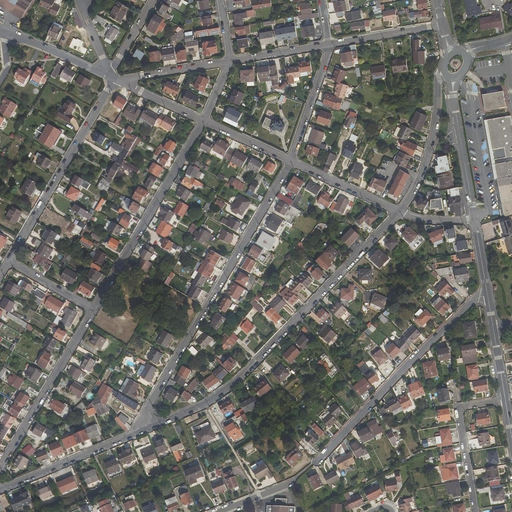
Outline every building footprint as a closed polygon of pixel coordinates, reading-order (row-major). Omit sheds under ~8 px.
[(0,0),(0,7),(25,19),(36,0),(0,0)] [(60,8),(54,5),(55,2),(49,0),(41,0),(38,7),(49,13),(48,15),(56,19),(60,8)] [(198,3),(199,2),(200,9),(202,9),(210,8),(208,0),(204,0),(188,3),(188,6),(187,13),(199,11),(199,10),(198,3)] [(347,0),(342,0),(334,1),(336,13),(344,11),(350,10),(347,0)] [(417,0),(419,9),(427,7),(425,0),(417,0)] [(469,12),(469,16),(473,15),(482,13),(481,6),(476,6),(475,0),(464,0),(467,12),(469,12)] [(110,16),(121,22),(129,8),(118,1),(110,16)] [(511,3),(511,5),(508,2),(502,9),(510,15),(511,17),(511,16),(511,3)] [(312,12),(310,3),(301,5),(302,13),(298,13),(299,16),(302,15),(303,15),(302,14),(312,12)] [(164,4),(159,13),(168,19),(170,15),(166,13),(169,7),(164,4)] [(360,10),(345,13),(346,21),(362,18),(360,10)] [(75,13),(81,28),(83,26),(77,12),(75,13)] [(247,17),(247,12),(234,14),(236,27),(244,25),(243,18),(247,17)] [(498,26),(498,25),(502,24),(500,12),(492,13),(493,17),(479,20),(481,29),(498,26)] [(104,26),(108,21),(96,14),(94,19),(96,20),(96,19),(104,26)] [(155,14),(147,29),(155,33),(163,19),(155,14)] [(201,21),(203,21),(204,25),(212,24),(211,15),(200,17),(201,21)] [(359,21),(350,23),(352,30),(360,28),(359,21)] [(57,39),(62,29),(53,24),(48,35),(57,39)] [(275,28),(277,40),(297,37),(295,24),(275,28)] [(316,35),(314,25),(301,28),(303,37),(316,35)] [(247,38),(251,37),(249,26),(236,28),(237,33),(239,33),(240,39),(247,38)] [(111,27),(106,37),(113,41),(118,31),(111,27)] [(196,31),(197,37),(220,33),(219,27),(196,31)] [(172,41),(181,39),(180,31),(178,32),(172,36),(172,41)] [(261,44),(275,42),(273,31),(259,34),(259,36),(261,44)] [(150,42),(157,46),(159,43),(146,36),(144,39),(150,43),(150,42)] [(73,38),(69,47),(84,54),(87,49),(81,46),(83,42),(77,39),(77,40),(73,38)] [(239,48),(249,46),(247,38),(240,39),(238,40),(239,48)] [(199,47),(197,40),(185,41),(187,52),(199,50),(199,47)] [(214,53),(217,52),(216,40),(202,42),(203,46),(199,47),(199,50),(200,55),(204,54),(208,56),(213,55),(214,53)] [(425,55),(425,51),(419,51),(419,40),(413,40),(413,58),(419,58),(419,63),(425,63),(425,59),(427,59),(427,55),(425,55)] [(350,45),(351,51),(341,53),(342,62),(345,62),(346,66),(353,65),(352,60),(353,60),(352,57),(357,56),(356,51),(355,45),(350,45)] [(163,62),(167,61),(172,60),(176,60),(174,47),(161,49),(163,62)] [(145,53),(138,49),(134,57),(141,60),(145,53)] [(177,53),(177,56),(179,56),(179,60),(181,60),(187,59),(185,50),(180,51),(180,52),(178,52),(178,53),(177,53)] [(151,61),(161,60),(159,51),(149,52),(151,61)] [(406,58),(397,60),(397,59),(391,60),(394,73),(408,70),(406,58)] [(306,61),(306,60),(298,62),(299,66),(300,72),(312,70),(310,61),(306,61)] [(51,75),(54,77),(61,66),(58,64),(51,75)] [(273,89),(277,89),(277,84),(278,83),(277,79),(277,77),(278,76),(277,73),(276,72),(275,65),(269,66),(273,89)] [(373,79),(387,77),(385,65),(371,68),(373,79)] [(45,75),(42,74),(42,72),(44,69),(39,66),(31,79),(40,84),(45,75)] [(62,67),(61,66),(54,77),(55,78),(62,67)] [(267,81),(268,81),(269,89),(268,89),(268,93),(273,92),(273,89),(269,66),(258,68),(260,80),(266,79),(267,81)] [(65,67),(59,76),(70,83),(76,74),(65,67)] [(286,68),(288,79),(289,83),(294,82),(293,77),(299,76),(298,68),(294,68),(294,67),(286,68)] [(19,68),(14,76),(17,78),(16,80),(24,85),(32,72),(25,68),(25,69),(23,71),(22,70),(19,68)] [(241,71),(248,70),(248,68),(238,69),(239,77),(241,76),(241,71)] [(346,72),(336,68),(332,80),(338,82),(343,83),(346,72)] [(242,82),(254,81),(253,70),(248,70),(241,71),(241,76),(242,82)] [(80,75),(76,83),(86,89),(91,82),(80,75)] [(200,75),(194,87),(204,91),(209,79),(200,75)] [(165,87),(163,91),(171,94),(176,96),(180,88),(176,86),(167,82),(165,87)] [(337,87),(338,87),(337,90),(336,94),(336,95),(344,97),(345,97),(349,86),(343,83),(338,82),(337,87)] [(165,87),(164,86),(161,91),(170,95),(171,94),(163,91),(165,87)] [(239,105),(244,94),(234,89),(233,93),(232,95),(231,94),(228,100),(239,105)] [(183,100),(195,106),(199,97),(187,92),(183,100)] [(483,96),(485,109),(505,105),(503,92),(487,95),(483,96)] [(317,100),(316,104),(323,106),(324,104),(333,107),(336,97),(326,94),(323,103),(317,100)] [(0,113),(9,118),(17,105),(4,98),(2,102),(3,103),(1,106),(0,108),(0,113)] [(61,110),(58,116),(69,122),(72,117),(71,116),(70,115),(74,109),(76,106),(67,101),(62,110),(61,110)] [(141,111),(136,108),(135,109),(129,106),(124,115),(135,121),(141,111)] [(112,118),(115,113),(118,115),(120,112),(117,110),(117,109),(113,107),(108,116),(112,118)] [(225,117),(237,123),(241,113),(229,107),(225,117)] [(150,124),(154,127),(156,123),(160,117),(145,109),(140,118),(150,124)] [(332,115),(321,111),(317,120),(329,124),(332,115)] [(427,115),(417,111),(414,117),(424,121),(427,115)] [(166,117),(165,117),(161,115),(160,117),(156,123),(161,125),(160,126),(171,132),(176,123),(166,117)] [(506,157),(511,156),(511,123),(511,115),(487,119),(492,149),(504,147),(506,157)] [(276,129),(282,132),(285,125),(281,124),(281,123),(281,122),(280,122),(280,121),(279,121),(278,122),(266,117),(263,125),(275,130),(276,129)] [(414,117),(410,126),(420,131),(424,123),(423,123),(424,121),(414,117)] [(494,159),(492,149),(487,119),(484,120),(491,160),(494,159)] [(48,124),(38,141),(52,149),(53,146),(58,149),(67,133),(62,131),(61,132),(48,124)] [(412,129),(403,125),(401,128),(397,136),(406,140),(412,129)] [(311,145),(319,148),(324,133),(314,129),(309,141),(312,141),(311,145)] [(127,138),(124,143),(127,145),(125,149),(129,151),(130,149),(134,143),(137,137),(131,133),(128,132),(125,137),(127,138)] [(172,154),(173,152),(177,144),(167,139),(163,146),(162,148),(172,154)] [(213,150),(215,145),(205,139),(200,148),(210,154),(213,150)] [(233,150),(229,148),(222,143),(223,142),(219,139),(215,145),(213,150),(228,158),(232,150),(233,150)] [(342,155),(352,159),(357,148),(353,146),(354,143),(349,140),(342,155)] [(376,140),(373,147),(377,148),(379,144),(382,146),(383,144),(380,142),(376,140)] [(404,148),(403,151),(412,156),(417,145),(408,141),(406,144),(403,142),(401,147),(404,148)] [(114,143),(111,147),(113,149),(115,147),(122,151),(123,152),(118,161),(117,160),(108,155),(106,157),(112,160),(121,165),(124,160),(129,151),(125,149),(114,143)] [(306,152),(317,156),(320,148),(319,148),(311,145),(309,144),(306,152)] [(492,149),(494,159),(506,157),(504,147),(492,149)] [(129,151),(124,160),(126,162),(133,151),(130,149),(129,151)] [(242,168),(248,158),(236,151),(236,152),(232,150),(228,158),(227,160),(242,168)] [(395,163),(405,167),(410,156),(400,152),(400,153),(395,162),(395,163)] [(163,153),(157,162),(165,166),(170,157),(163,153)] [(333,160),(335,161),(337,156),(331,153),(325,164),(326,164),(323,171),(328,173),(333,160)] [(42,155),(37,164),(46,170),(51,161),(42,155)] [(450,170),(446,155),(438,157),(438,160),(439,165),(436,166),(437,172),(450,170)] [(511,156),(506,157),(494,159),(495,164),(511,161),(511,156)] [(263,165),(252,158),(247,167),(258,173),(259,173),(263,165)] [(113,166),(106,180),(102,178),(97,188),(105,193),(108,187),(115,176),(118,171),(121,165),(112,160),(110,164),(113,166)] [(121,165),(118,171),(123,174),(125,170),(136,176),(140,169),(126,162),(124,160),(121,165)] [(511,161),(495,164),(496,172),(511,168),(511,161)] [(276,166),(268,162),(264,169),(272,173),(276,166)] [(148,171),(158,177),(163,168),(154,163),(148,171)] [(202,173),(199,171),(201,168),(197,166),(192,163),(185,174),(191,177),(195,179),(198,181),(202,173)] [(359,179),(364,168),(355,164),(350,175),(359,179)] [(502,209),(501,201),(500,194),(498,186),(497,179),(496,172),(495,164),(492,165),(501,219),(504,218),(502,209)] [(497,179),(511,176),(511,168),(496,172),(497,179)] [(396,177),(406,182),(409,175),(400,170),(396,177)] [(118,171),(115,176),(122,180),(125,175),(123,174),(118,171)] [(444,173),(444,174),(437,176),(440,188),(453,185),(450,171),(444,173)] [(258,173),(254,181),(259,184),(264,176),(259,173),(258,173)] [(224,179),(225,177),(219,174),(217,177),(224,181),(224,182),(229,184),(232,186),(235,179),(232,177),(229,182),(224,179)] [(71,183),(79,188),(84,180),(76,176),(71,183)] [(194,185),(198,187),(199,185),(203,187),(204,185),(198,181),(195,179),(191,177),(191,179),(186,176),(181,184),(191,189),(194,185)] [(511,176),(497,179),(498,186),(511,183),(511,176)] [(304,183),(294,177),(287,189),(297,195),(298,195),(304,183)] [(382,180),(382,181),(373,177),(369,185),(382,191),(387,182),(382,180)] [(406,182),(396,177),(394,181),(395,181),(389,192),(398,197),(404,186),(403,186),(406,182)] [(28,178),(21,191),(30,197),(38,184),(28,178)] [(232,186),(237,189),(241,182),(235,179),(232,186)] [(256,200),(258,196),(253,194),(259,184),(254,181),(246,194),(256,200)] [(310,181),(306,189),(317,196),(317,195),(321,188),(310,181)] [(511,183),(498,186),(500,194),(511,191),(511,183)] [(191,192),(180,186),(177,190),(178,191),(177,193),(176,195),(186,201),(191,192)] [(139,187),(133,198),(141,203),(144,197),(146,198),(149,193),(139,187)] [(458,187),(447,189),(448,193),(450,193),(451,198),(449,198),(451,213),(455,212),(455,215),(461,216),(460,207),(461,207),(458,187)] [(328,194),(325,193),(327,191),(321,188),(317,195),(321,197),(317,202),(328,209),(334,200),(329,197),(327,196),(328,194)] [(433,189),(433,191),(431,191),(430,197),(440,198),(439,191),(433,189)] [(511,191),(500,194),(501,201),(511,199),(511,191)] [(296,208),(302,197),(298,195),(297,195),(294,201),(291,206),(292,206),(296,208)] [(240,196),(232,209),(242,215),(250,202),(240,196)] [(291,206),(294,201),(284,196),(281,200),(291,206)] [(334,211),(335,209),(343,213),(349,201),(341,197),(337,204),(334,202),(330,209),(334,211)] [(98,212),(101,207),(99,206),(101,203),(103,204),(105,199),(102,198),(99,203),(94,211),(99,214),(100,213),(98,212)] [(431,202),(429,201),(421,198),(417,205),(425,209),(430,210),(430,209),(439,208),(439,210),(442,210),(440,198),(431,200),(431,202)] [(511,199),(501,201),(502,209),(511,206),(511,199)] [(225,204),(217,200),(214,205),(222,210),(225,204)] [(291,206),(281,200),(275,210),(284,216),(291,206)] [(175,213),(182,218),(189,206),(180,201),(173,212),(175,213)] [(141,207),(134,202),(132,206),(128,204),(126,208),(137,214),(141,207)] [(206,211),(204,215),(207,217),(214,205),(211,204),(206,211)] [(76,205),(72,210),(85,217),(89,220),(92,215),(88,212),(76,205)] [(296,208),(292,206),(289,212),(297,216),(300,211),(296,208)] [(511,206),(502,209),(504,218),(511,215),(511,206)] [(13,208),(6,218),(14,223),(19,216),(20,217),(22,213),(13,208)] [(163,221),(168,225),(175,213),(173,212),(165,208),(159,219),(163,221)] [(368,209),(356,221),(360,225),(364,221),(369,226),(377,217),(368,209)] [(268,226),(276,231),(282,220),(274,215),(268,226)] [(123,217),(120,223),(128,228),(130,225),(129,224),(132,218),(127,216),(126,218),(123,217)] [(201,219),(195,216),(191,222),(198,225),(201,219)] [(242,222),(232,216),(226,225),(237,231),(242,222)] [(500,223),(505,238),(511,235),(511,222),(511,220),(500,223)] [(160,226),(161,227),(157,233),(166,239),(172,227),(168,225),(163,221),(160,226)] [(108,232),(118,237),(123,228),(113,222),(108,232)] [(70,230),(77,234),(81,228),(78,226),(73,223),(70,230)] [(188,232),(192,234),(197,226),(193,224),(188,232)] [(410,244),(413,246),(421,238),(409,227),(402,235),(411,243),(410,244)] [(82,237),(84,238),(89,230),(85,228),(84,229),(80,236),(82,237)] [(216,237),(229,245),(234,236),(221,228),(216,237)] [(341,240),(349,247),(359,235),(352,228),(341,240)] [(59,236),(48,229),(42,238),(52,244),(55,239),(57,240),(59,236)] [(205,238),(208,240),(211,235),(201,229),(199,232),(196,231),(194,235),(196,236),(194,240),(202,244),(205,238)] [(448,239),(456,238),(455,229),(447,231),(448,239)] [(439,230),(430,234),(433,242),(442,239),(439,230)] [(269,237),(269,236),(264,233),(258,244),(264,248),(268,250),(274,240),(269,237)] [(297,246),(300,247),(307,237),(309,235),(306,234),(297,246)] [(392,236),(385,244),(391,250),(399,242),(392,236)] [(82,237),(79,242),(90,249),(93,243),(84,238),(82,237)] [(112,238),(108,246),(116,250),(120,242),(112,238)] [(185,249),(188,251),(194,240),(191,238),(185,249)] [(166,239),(161,246),(169,251),(171,249),(170,249),(173,243),(166,239)] [(44,244),(37,240),(34,245),(39,247),(35,253),(37,254),(48,260),(54,250),(44,244)] [(457,251),(468,250),(468,240),(457,241),(457,251)] [(267,258),(260,255),(264,248),(258,244),(255,242),(248,254),(253,257),(264,263),(267,258)] [(155,249),(148,245),(140,257),(142,258),(148,262),(155,249)] [(300,247),(297,246),(296,247),(295,248),(294,250),(289,255),(292,257),(293,258),(301,248),(300,247)] [(324,253),(332,261),(339,254),(331,246),(324,253)] [(92,260),(92,261),(101,266),(105,259),(106,260),(108,256),(98,250),(96,253),(92,260)] [(214,267),(215,267),(221,256),(211,250),(205,261),(214,267)] [(371,259),(380,267),(388,259),(379,251),(371,259)] [(64,255),(59,252),(57,255),(66,260),(67,259),(68,257),(64,255)] [(324,253),(316,261),(323,268),(324,267),(327,270),(332,266),(330,264),(332,261),(324,253)] [(43,270),(48,272),(53,263),(48,260),(37,254),(33,260),(45,267),(43,270)] [(471,254),(457,256),(457,259),(460,258),(461,264),(472,262),(471,254)] [(148,262),(142,258),(137,267),(147,273),(152,264),(148,262)] [(242,269),(250,273),(256,262),(251,260),(248,258),(242,269)] [(205,261),(203,265),(205,266),(200,274),(206,277),(207,275),(210,277),(214,270),(213,270),(214,267),(205,261)] [(92,263),(90,267),(92,268),(99,272),(101,268),(92,263)] [(308,270),(310,273),(316,268),(313,265),(308,270)] [(87,277),(97,283),(102,274),(99,272),(92,268),(87,277)] [(324,274),(318,268),(312,274),(318,281),(324,274)] [(456,277),(457,279),(457,283),(469,280),(467,268),(455,270),(456,277)] [(78,275),(67,269),(61,278),(73,284),(78,275)] [(360,280),(372,280),(372,270),(360,270),(360,280)] [(200,274),(198,273),(192,284),(194,285),(200,289),(207,278),(206,277),(200,274)] [(304,286),(306,288),(313,281),(305,273),(298,280),(304,286)] [(249,278),(241,274),(237,281),(245,285),(249,278)] [(288,289),(295,296),(304,286),(298,280),(297,280),(288,289)] [(5,291),(15,297),(21,287),(18,285),(10,281),(5,291)] [(24,282),(21,287),(37,297),(40,291),(37,289),(35,292),(32,290),(34,287),(24,281),(24,282)] [(80,284),(81,284),(79,288),(78,287),(76,286),(73,292),(77,294),(79,290),(90,296),(95,288),(82,281),(80,284)] [(445,281),(436,290),(443,297),(448,292),(451,295),(455,291),(445,281)] [(230,288),(231,288),(228,295),(235,299),(239,293),(240,294),(243,289),(233,283),(230,288)] [(200,289),(194,285),(188,297),(196,301),(203,290),(200,289)] [(342,289),(341,299),(353,300),(353,299),(354,293),(354,285),(349,285),(349,289),(342,289)] [(280,294),(292,305),(298,299),(286,287),(280,294)] [(243,289),(240,294),(236,300),(240,302),(246,290),(243,289)] [(50,296),(50,295),(47,293),(43,300),(36,312),(43,316),(46,311),(43,309),(45,305),(50,296)] [(371,303),(382,308),(386,298),(375,293),(371,303)] [(60,313),(65,305),(50,296),(45,305),(60,313)] [(270,305),(278,313),(286,304),(278,296),(270,305)] [(218,309),(225,313),(232,301),(225,297),(218,309)] [(432,305),(443,315),(450,307),(440,297),(432,305)] [(11,310),(15,304),(5,299),(0,307),(9,312),(21,319),(22,317),(11,310)] [(256,309),(260,313),(264,310),(253,299),(250,303),(253,307),(256,309)] [(334,308),(333,307),(330,311),(339,319),(347,310),(339,303),(334,308)] [(245,317),(244,318),(247,321),(256,309),(253,307),(250,311),(245,317)] [(266,314),(276,324),(281,318),(272,308),(266,314)] [(69,309),(63,320),(71,325),(77,314),(69,309)] [(316,315),(324,322),(330,316),(322,309),(316,315)] [(426,310),(424,312),(421,309),(415,314),(417,316),(418,315),(419,316),(418,317),(416,319),(422,326),(432,317),(426,310)] [(21,319),(9,312),(7,316),(23,325),(22,327),(26,329),(29,324),(21,319)] [(215,318),(210,325),(217,330),(222,323),(225,319),(217,313),(214,317),(215,318)] [(382,314),(378,318),(385,324),(388,320),(382,314)] [(241,328),(248,334),(254,327),(247,321),(244,318),(243,320),(239,325),(241,328)] [(464,325),(467,339),(477,337),(475,323),(464,325)] [(363,333),(368,337),(376,329),(374,326),(372,324),(368,328),(363,333)] [(232,339),(235,335),(241,328),(239,325),(238,327),(232,334),(230,337),(232,339)] [(322,332),(319,335),(328,344),(337,334),(327,325),(322,332)] [(405,337),(412,344),(422,334),(414,327),(405,336),(405,337)] [(60,329),(55,337),(62,341),(67,333),(60,329)] [(163,330),(157,342),(167,348),(173,336),(163,330)] [(107,340),(96,333),(90,343),(101,349),(107,340)] [(300,341),(305,336),(301,333),(296,338),(300,341)] [(203,337),(202,337),(197,342),(204,349),(213,339),(205,334),(203,337)] [(222,347),(224,350),(229,344),(232,346),(236,342),(232,339),(230,337),(226,335),(220,343),(224,345),(222,347)] [(58,342),(49,336),(43,347),(52,352),(58,342)] [(312,343),(305,336),(300,341),(297,344),(304,351),(312,343)] [(401,351),(404,353),(410,346),(412,344),(405,337),(403,340),(402,339),(401,340),(402,341),(400,342),(396,339),(393,343),(399,349),(401,351)] [(463,347),(465,358),(477,356),(475,345),(463,347)] [(294,346),(284,356),(291,363),(301,352),(294,346)] [(198,352),(192,347),(189,350),(195,355),(198,352)] [(449,348),(439,351),(441,361),(451,359),(449,348)] [(153,349),(148,359),(157,364),(159,361),(158,361),(162,354),(153,349)] [(404,354),(404,353),(401,351),(399,349),(395,353),(401,358),(404,354)] [(388,359),(381,350),(373,356),(380,366),(388,359)] [(46,353),(38,365),(46,369),(51,360),(50,359),(52,356),(46,353)] [(87,356),(80,367),(90,372),(96,362),(87,356)] [(233,363),(234,362),(230,358),(223,366),(230,372),(236,366),(233,363)] [(331,370),(328,367),(329,366),(326,363),(325,364),(321,360),(318,364),(328,374),(332,377),(338,371),(334,366),(331,370)] [(366,376),(372,384),(379,379),(373,371),(372,372),(363,361),(357,365),(365,376),(366,376)] [(434,362),(424,364),(427,378),(437,376),(434,362)] [(142,365),(137,374),(150,381),(157,369),(148,363),(146,367),(142,365)] [(42,372),(32,366),(26,376),(36,382),(42,372)] [(68,374),(78,380),(83,372),(73,366),(68,374)] [(282,366),(273,375),(281,382),(289,373),(282,366)] [(478,377),(479,376),(477,366),(468,367),(470,378),(471,378),(472,379),(478,378),(478,377)] [(183,386),(191,371),(183,367),(174,381),(176,382),(183,386)] [(221,367),(215,373),(213,371),(212,373),(212,374),(213,374),(220,380),(227,373),(221,367)] [(202,382),(208,389),(219,381),(213,374),(212,374),(202,382)] [(14,375),(9,383),(17,388),(22,379),(14,375)] [(130,380),(127,378),(120,390),(123,392),(130,380)] [(353,387),(360,396),(367,390),(369,392),(373,389),(365,378),(353,387)] [(67,390),(81,398),(86,388),(73,380),(67,390)] [(137,394),(135,393),(139,386),(130,380),(123,392),(135,399),(137,394)] [(197,386),(199,384),(194,380),(187,388),(181,396),(188,402),(192,397),(188,393),(196,385),(197,386)] [(257,386),(253,390),(260,398),(271,389),(265,380),(261,383),(261,384),(258,387),(258,386),(257,386)] [(482,391),(485,391),(485,392),(490,391),(488,380),(474,382),(476,393),(482,392),(482,391)] [(408,387),(413,399),(425,394),(420,382),(408,387)] [(116,395),(117,392),(105,385),(103,384),(97,395),(99,396),(102,401),(105,408),(107,405),(109,408),(110,407),(107,404),(109,400),(108,399),(112,393),(113,393),(116,395)] [(171,386),(165,397),(173,402),(178,393),(174,391),(175,389),(171,386)] [(36,390),(31,387),(28,391),(37,396),(39,393),(35,391),(36,390)] [(440,402),(450,401),(449,389),(438,391),(440,402)] [(31,398),(21,392),(17,400),(16,400),(15,403),(22,407),(24,405),(26,406),(31,398)] [(117,392),(116,395),(117,396),(115,398),(136,410),(139,405),(117,392)] [(57,412),(62,404),(54,400),(55,399),(54,398),(49,396),(48,398),(53,402),(50,408),(57,412)] [(404,410),(413,406),(408,396),(398,400),(402,407),(404,410)] [(251,399),(241,405),(245,413),(256,407),(255,406),(258,404),(255,397),(252,399),(251,399)] [(392,412),(402,407),(398,400),(398,399),(397,398),(388,403),(388,404),(384,406),(388,414),(392,412)] [(231,400),(219,406),(224,414),(235,408),(231,400)] [(105,408),(102,401),(93,404),(95,408),(97,413),(98,415),(111,410),(109,408),(107,405),(105,408)] [(17,417),(22,409),(15,404),(10,413),(17,417)] [(335,404),(328,411),(335,418),(343,411),(335,404)] [(87,411),(89,416),(97,413),(95,408),(87,411)] [(451,420),(449,409),(438,411),(440,422),(451,420)] [(325,412),(320,417),(330,428),(338,421),(335,418),(328,411),(327,412),(326,413),(325,412)] [(125,425),(129,430),(131,426),(127,423),(129,419),(121,413),(118,417),(120,419),(125,425)] [(491,424),(489,413),(477,416),(478,426),(491,424)] [(10,429),(11,430),(16,420),(7,414),(1,424),(2,425),(3,425),(6,427),(9,429),(10,429)] [(241,416),(245,422),(246,422),(247,424),(250,423),(245,414),(241,416)] [(117,422),(122,428),(125,425),(120,419),(117,422)] [(371,431),(380,427),(379,425),(376,420),(368,424),(369,427),(371,431)] [(229,425),(230,426),(226,429),(234,441),(243,435),(238,427),(236,428),(233,423),(229,425)] [(46,428),(38,424),(33,433),(41,437),(44,433),(48,435),(52,437),(55,433),(51,430),(47,428),(46,428)] [(0,430),(0,437),(3,440),(9,429),(6,427),(3,425),(1,429),(0,430)] [(100,435),(96,425),(86,429),(90,439),(100,435)] [(312,445),(313,444),(314,445),(319,440),(320,438),(325,433),(318,426),(315,429),(314,430),(312,428),(306,434),(309,437),(307,440),(312,445)] [(358,433),(363,443),(374,437),(371,431),(369,427),(358,433)] [(210,428),(196,434),(200,444),(215,438),(210,428)] [(441,431),(442,437),(436,438),(437,444),(452,441),(450,429),(441,431)] [(75,435),(79,444),(90,439),(86,430),(75,435)] [(397,444),(393,436),(395,435),(393,432),(387,435),(393,446),(397,444)] [(482,446),(491,445),(489,433),(478,434),(480,442),(481,442),(482,446)] [(62,440),(66,449),(78,444),(74,435),(62,440)] [(295,445),(297,448),(287,457),(287,458),(286,459),(292,466),(304,455),(301,453),(305,450),(303,448),(298,443),(293,437),(290,440),(295,445)] [(160,440),(153,443),(158,454),(168,450),(163,438),(160,440)] [(60,441),(49,446),(53,456),(60,453),(61,454),(65,453),(60,441)] [(364,445),(361,447),(360,444),(359,442),(351,446),(357,459),(365,455),(365,456),(369,454),(364,445)] [(144,459),(145,463),(156,458),(150,444),(136,450),(140,460),(144,459)] [(171,446),(178,462),(183,460),(181,457),(180,457),(178,453),(180,452),(179,450),(183,448),(181,444),(174,447),(173,446),(171,446)] [(453,448),(444,450),(446,462),(455,460),(453,448)] [(132,449),(131,450),(131,449),(126,451),(125,449),(122,451),(123,453),(118,455),(122,465),(136,460),(132,449)] [(39,462),(43,460),(49,457),(46,451),(36,455),(39,462)] [(188,460),(194,457),(191,451),(185,453),(188,460)] [(341,470),(343,469),(345,469),(348,468),(348,466),(356,462),(351,452),(340,458),(340,457),(335,460),(341,470)] [(491,464),(499,462),(497,452),(489,453),(491,464)] [(20,454),(13,465),(21,470),(24,465),(25,466),(29,459),(20,454)] [(39,462),(36,455),(31,458),(33,464),(39,462)] [(116,459),(105,464),(109,474),(120,470),(116,459)] [(265,463),(252,471),(258,481),(267,476),(270,480),(274,477),(265,463)] [(450,482),(457,481),(456,479),(458,479),(456,463),(442,466),(443,470),(448,469),(449,473),(442,474),(444,481),(450,480),(450,482)] [(200,465),(185,472),(190,485),(197,482),(196,479),(204,476),(200,465)] [(208,471),(211,479),(221,475),(217,467),(208,471)] [(497,467),(487,468),(490,482),(499,480),(497,467)] [(94,470),(83,474),(87,485),(99,480),(94,470)] [(225,474),(231,490),(235,488),(236,490),(239,489),(233,471),(225,474)] [(324,477),(329,486),(340,480),(335,471),(324,477)] [(392,491),(395,491),(399,490),(398,483),(402,482),(400,471),(396,472),(397,479),(385,482),(387,494),(392,493),(392,491)] [(62,480),(56,482),(61,493),(77,486),(73,475),(67,478),(69,481),(64,484),(62,480)] [(318,475),(309,479),(315,490),(324,486),(318,475)] [(211,485),(215,495),(227,490),(223,481),(211,485)] [(451,492),(451,494),(454,494),(454,497),(461,496),(459,482),(448,484),(449,489),(452,488),(453,491),(451,492)] [(377,498),(384,494),(379,485),(365,492),(370,502),(377,498)] [(42,501),(53,496),(49,486),(46,487),(46,488),(38,491),(42,501)] [(503,489),(492,491),(494,501),(505,500),(503,489)] [(14,510),(31,503),(26,492),(20,494),(21,496),(13,499),(15,502),(11,504),(14,510)] [(181,500),(182,504),(184,503),(185,505),(192,502),(188,493),(181,496),(183,500),(181,500)] [(356,508),(365,504),(360,494),(347,501),(347,502),(351,510),(356,508)] [(134,500),(136,500),(134,496),(126,499),(128,503),(124,505),(126,510),(137,506),(134,500)] [(170,511),(179,508),(177,502),(178,502),(176,497),(165,501),(170,511)] [(412,497),(402,500),(403,504),(399,505),(401,511),(412,511),(410,502),(413,501),(412,497)] [(289,511),(289,507),(287,507),(287,499),(276,499),(276,506),(273,506),(273,511),(289,511)]
